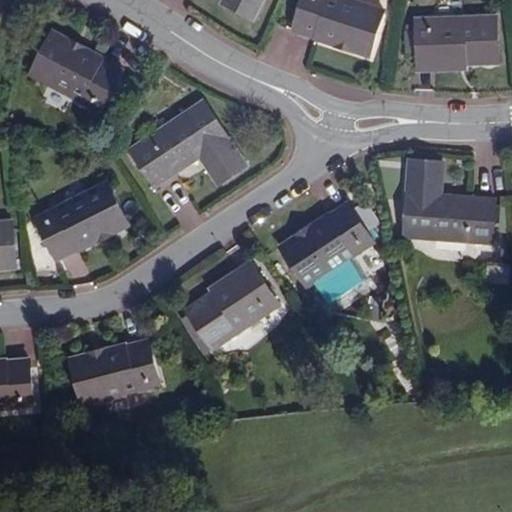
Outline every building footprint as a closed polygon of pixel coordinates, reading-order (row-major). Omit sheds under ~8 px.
[(222,0),(222,2),(251,18),(261,0),(222,0)] [(303,0),(295,29),(369,53),(382,12),(346,0),(303,0)] [(418,59),(418,61),(462,60),(462,64),(497,63),(497,19),(417,21),(417,40),(408,41),(409,60),(418,59)] [(102,113),(123,73),(53,36),(32,75),(102,113)] [(246,167),(204,103),(131,152),(154,187),(199,157),(219,186),(246,167)] [(445,163),(411,160),(405,237),(493,244),(497,202),(442,198),(445,163)] [(128,225),(107,184),(37,221),(58,261),(128,225)] [(348,205),(282,249),(307,287),(373,243),(348,205)] [(0,269),(18,268),(13,223),(0,224),(0,269)] [(214,292),(215,294),(218,298),(258,272),(253,265),(214,292)] [(187,312),(190,316),(211,349),(213,351),(280,306),(258,272),(218,298),(215,294),(187,312)] [(211,349),(190,316),(181,323),(203,354),(211,349)] [(82,406),(160,386),(149,343),(71,364),(82,406)] [(0,409),(34,407),(30,361),(0,363),(0,409)]
